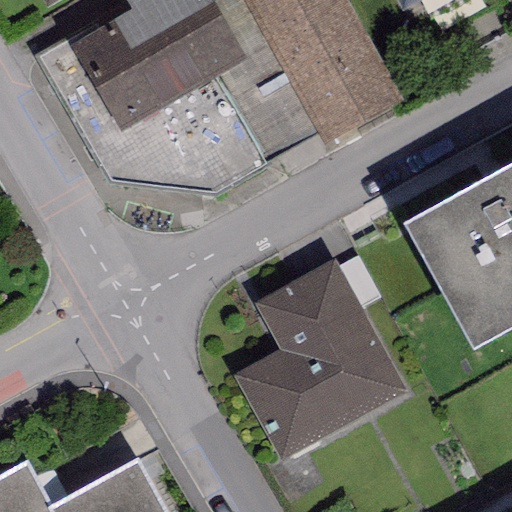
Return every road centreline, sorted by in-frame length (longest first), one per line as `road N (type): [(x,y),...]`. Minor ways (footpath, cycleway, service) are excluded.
road 1 (residential): [(511,92),(117,308)]
road 2 (residential): [(117,308),(233,511)]
road 3 (residential): [(0,108),(117,308)]
road 4 (residential): [(0,373),(117,308)]
